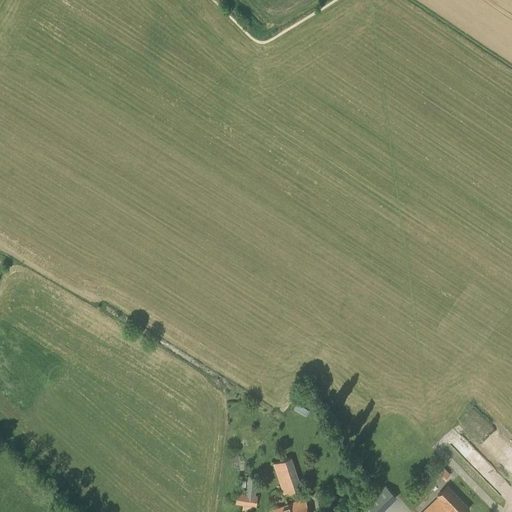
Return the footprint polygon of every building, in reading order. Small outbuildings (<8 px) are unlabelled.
[(283,495),(302,489),(292,458),(273,464),(283,495)] [(445,480),(451,475),(444,468),(438,473),(445,480)] [(255,495),(258,479),(248,477),(246,493),(237,492),(236,504),(243,505),(242,510),(251,511),(252,506),(256,507),(258,496),(255,495)] [(362,508),(365,511),(380,511),(396,497),(387,487),(385,485),(375,495),(362,508)] [(465,511),(469,508),(447,486),(438,495),(438,496),(422,511),(465,511)] [(273,511),(309,511),(305,499),(287,505),(273,509),(273,511)] [(344,511),(346,510),(339,501),(325,511),(344,511)]
